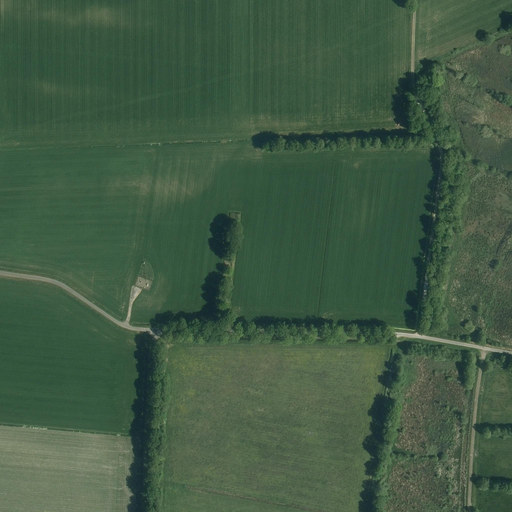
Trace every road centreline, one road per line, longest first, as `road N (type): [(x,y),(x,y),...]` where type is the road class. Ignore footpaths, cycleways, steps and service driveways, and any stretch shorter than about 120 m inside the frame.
road 1 (track): [(414,0),(413,88),(440,155),(419,336)]
road 2 (unclassified): [(419,336),(156,330)]
road 3 (unclassified): [(146,511),(156,330)]
road 4 (track): [(398,334),(372,511)]
road 5 (unclassified): [(156,330),(126,327),(59,283),(0,272)]
road 6 (track): [(468,511),(485,348)]
